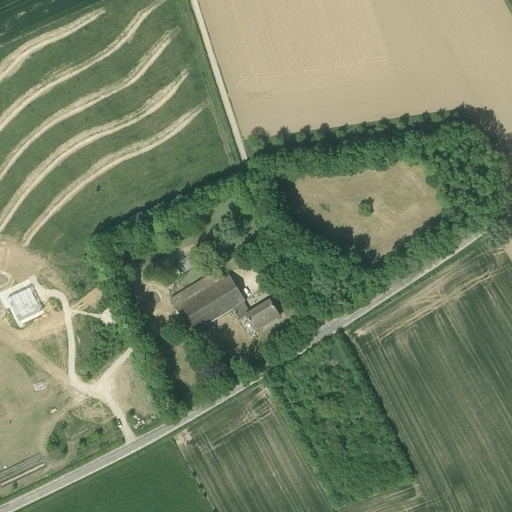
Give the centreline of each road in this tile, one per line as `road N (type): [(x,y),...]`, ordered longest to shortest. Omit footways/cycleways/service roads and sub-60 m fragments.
road 1 (unclassified): [(0,511),(149,437),(325,331)]
road 2 (unclassified): [(325,331),(267,226),(192,0)]
road 3 (unclassified): [(325,331),(511,207)]
